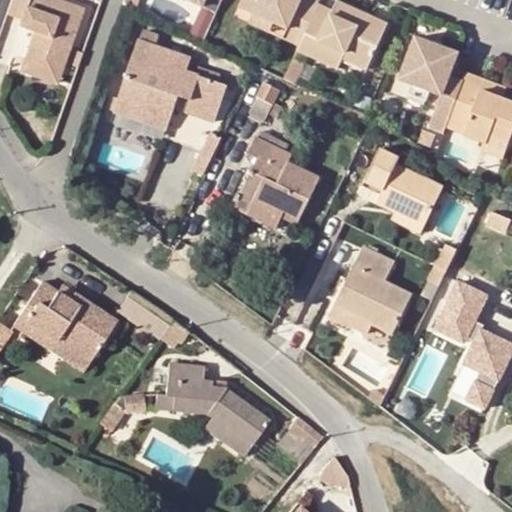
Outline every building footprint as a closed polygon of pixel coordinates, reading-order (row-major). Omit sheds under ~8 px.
[(33,34),(24,58),(62,71),(83,8),(59,0),(11,0),(5,17),(18,21),(16,28),(33,34)] [(222,0),(191,0),(202,5),(218,11),(222,0)] [(242,0),(240,5),(253,10),(274,19),(288,25),(284,34),(302,42),(320,2),(320,0),(242,0)] [(298,49),(312,55),(318,42),(346,54),(344,60),(368,69),(387,26),(372,20),(375,13),(347,0),(337,0),(334,7),(320,2),(302,42),(298,49)] [(188,34),(204,41),(218,11),(202,5),(188,34)] [(270,28),(274,19),(253,10),(250,19),(270,28)] [(375,13),(372,20),(387,26),(390,19),(375,13)] [(459,53),(413,36),(397,81),(439,97),(427,129),(445,136),(448,127),(464,81),(451,76),(459,53)] [(137,105),(171,115),(177,95),(189,99),(185,111),(214,120),(226,84),(187,70),(192,57),(138,38),(123,85),(114,82),(110,94),(119,97),(118,99),(114,111),(133,117),(137,105)] [(341,68),(344,60),(346,54),(318,42),(312,55),(341,68)] [(56,86),(62,71),(24,58),(19,73),(56,86)] [(462,135),(482,142),(504,151),(511,128),(511,103),(500,99),(491,96),(494,85),(467,75),(464,81),(448,127),(463,132),(462,135)] [(273,104),(281,89),(265,82),(258,97),(273,104)] [(494,85),(491,96),(500,99),(503,89),(494,85)] [(137,105),(133,117),(167,128),(171,115),(137,105)] [(223,137),(213,132),(194,169),(205,174),(223,137)] [(435,137),(421,132),(416,144),(421,147),(431,151),(435,137)] [(254,135),(246,152),(265,161),(256,180),(248,176),(241,190),(254,197),(252,202),(282,217),(285,211),(300,218),(321,177),(289,161),(293,154),(254,135)] [(501,159),(504,151),(482,142),(479,152),(501,159)] [(399,158),(381,150),(366,181),(384,190),(377,204),(396,213),(425,227),(444,189),(396,166),(399,158)] [(278,226),(282,217),(252,202),(247,211),(278,226)] [(300,218),(285,211),(282,217),(297,224),(300,218)] [(421,235),(425,227),(396,213),(392,221),(421,235)] [(506,233),(511,221),(492,213),(487,224),(506,233)] [(364,249),(336,307),(373,325),(394,335),(413,294),(387,281),(395,263),(364,249)] [(436,269),(427,287),(438,293),(447,274),(436,269)] [(57,289),(42,281),(12,325),(30,336),(34,330),(39,335),(45,326),(94,356),(117,321),(74,293),(70,299),(57,289)] [(57,289),(70,299),(74,293),(60,284),(57,289)] [(489,298),(460,284),(437,331),(466,345),(469,339),(476,343),(466,365),(482,373),(468,401),(487,410),(511,358),(511,345),(483,332),(475,328),(479,318),(489,298)] [(116,311),(158,339),(163,332),(171,320),(129,291),(116,311)] [(336,307),(332,314),(370,332),(373,325),(336,307)] [(479,318),(475,328),(483,332),(488,323),(479,318)] [(186,331),(171,320),(163,332),(177,343),(186,331)] [(0,322),(0,343),(1,345),(11,330),(0,322)] [(39,335),(34,330),(30,336),(84,372),(94,356),(45,326),(39,335)] [(211,381),(202,380),(203,367),(167,363),(164,395),(157,394),(155,408),(171,410),(207,413),(212,418),(250,445),(268,420),(224,388),(210,387),(211,381)] [(143,395),(125,396),(125,410),(144,408),(143,395)] [(112,430),(125,410),(114,403),(101,423),(112,430)] [(243,455),(250,445),(212,418),(204,429),(243,455)] [(348,479),(334,456),(321,472),(321,478),(350,485),(348,479)]
